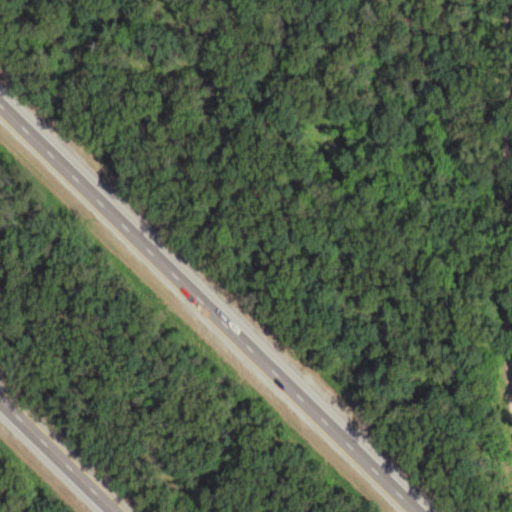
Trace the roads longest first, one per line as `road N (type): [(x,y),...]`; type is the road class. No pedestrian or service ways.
road 1 (motorway): [(427,511),(0,92)]
road 2 (motorway): [(0,388),(129,511)]
